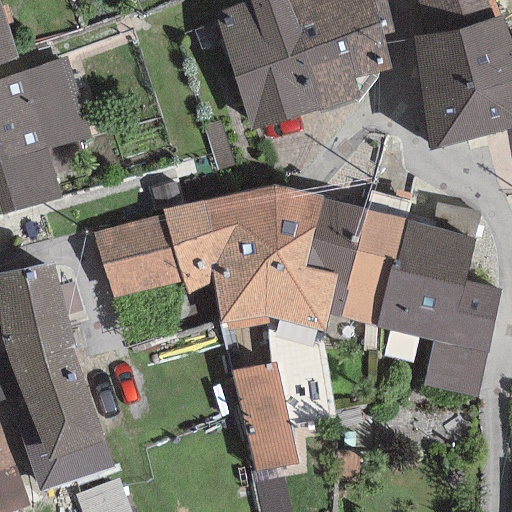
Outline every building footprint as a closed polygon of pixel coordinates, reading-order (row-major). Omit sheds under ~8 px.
[(320,110),(285,0),(248,0),(212,11),(250,132),(320,110)] [(394,33),(385,0),(285,0),(320,110),(321,116),(359,102),(377,78),(375,74),(390,71),(382,37),(394,33)] [(511,42),(511,43),(494,0),(417,0),(413,2),(421,36),(412,39),(428,151),(511,129),(511,42)] [(0,65),(16,59),(0,11),(0,65)] [(90,140),(66,59),(0,78),(0,213),(0,214),(61,197),(48,152),(90,140)] [(271,185),(162,210),(163,215),(183,281),(188,297),(215,291),(219,325),(225,324),(227,332),(268,325),(267,318),(321,331),(324,332),(328,316),(338,276),(305,268),(322,199),(271,185)] [(410,202),(370,192),(365,209),(345,290),(348,291),(341,319),(374,327),(390,264),(395,265),(405,222),(410,202)] [(365,209),(322,199),(305,268),(338,276),(328,316),(341,319),(348,291),(345,290),(365,209)] [(183,281),(163,215),(93,233),(111,298),(183,281)] [(486,354),(501,291),(464,282),(474,238),(405,222),(395,265),(390,264),(374,327),(431,342),(486,354)] [(74,346),(52,265),(0,273),(0,402),(8,401),(40,491),(112,467),(70,347),(74,346)] [(334,418),(321,331),(267,318),(268,325),(227,332),(225,324),(219,325),(231,373),(275,363),(289,426),(334,418)] [(476,398),(486,354),(431,342),(421,386),(476,398)] [(289,426),(275,363),(231,373),(254,473),(280,467),(298,463),(289,426)] [(0,427),(0,511),(10,511),(27,506),(0,427)] [(258,511),(290,511),(280,467),(254,473),(250,474),(258,511)] [(124,511),(113,480),(70,495),(75,511),(124,511)]
